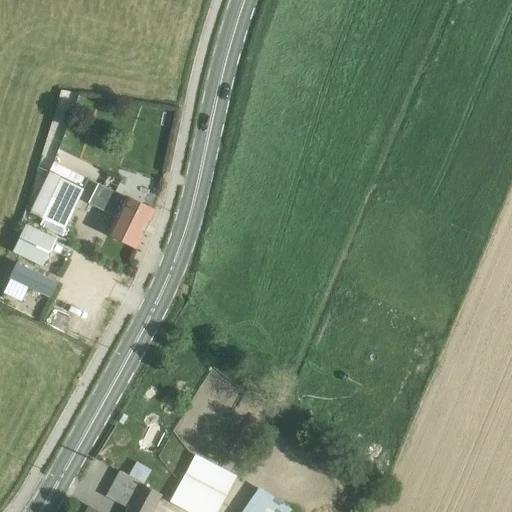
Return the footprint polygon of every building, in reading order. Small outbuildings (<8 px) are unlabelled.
[(30,213),(65,230),(88,179),(66,169),(78,142),(64,136),(30,213)] [(155,211),(104,188),(99,200),(116,207),(112,217),(116,219),(109,235),(137,248),(150,222),(153,221),(155,217),(154,214),(155,211)] [(44,264),(54,234),(20,223),(10,253),(44,264)] [(58,282),(19,263),(11,279),(29,288),(50,298),(58,282)] [(130,473),(144,481),(150,469),(136,461),(130,473)] [(142,484),(120,472),(107,496),(129,509),(142,484)] [(188,472),(171,503),(188,511),(190,511),(199,496),(221,508),(228,494),(188,472)] [(127,511),(152,511),(162,495),(142,484),(129,509),(127,511)] [(228,511),(221,508),(199,496),(190,511),(228,511)]
